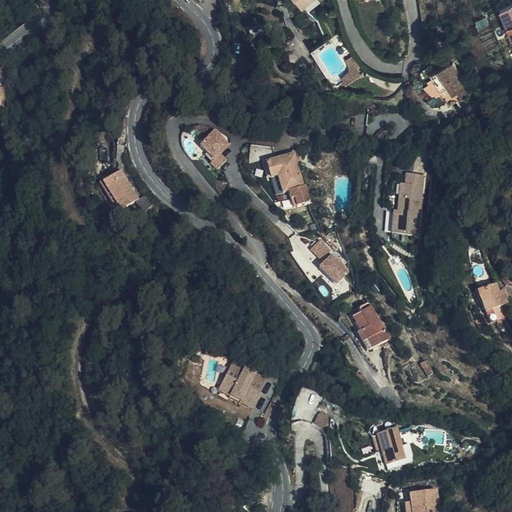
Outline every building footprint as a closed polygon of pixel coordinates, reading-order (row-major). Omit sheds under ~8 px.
[(511,2),(500,8),(511,32),(511,2)] [(346,81),(363,71),(353,54),(347,58),(351,64),(348,71),(342,74),(346,81)] [(454,60),(438,69),(450,89),(456,86),(462,98),(472,92),(454,60)] [(450,89),(438,69),(431,73),(434,80),(440,90),(449,106),(460,99),(462,98),(456,86),(450,89)] [(440,90),(434,80),(428,84),(434,93),(440,90)] [(462,98),(460,99),(468,112),(480,106),(472,92),(462,98)] [(221,154),(228,146),(214,132),(200,147),(214,160),(211,164),(217,170),(227,160),(221,154)] [(291,155),(292,155),(294,160),(302,158),(299,149),(290,152),(291,155)] [(294,160),(292,155),(291,155),(264,163),(269,179),(276,177),(281,194),(288,192),(290,200),(293,200),(296,207),(309,204),(303,187),(302,187),(296,168),(295,163),(294,160)] [(119,213),(133,203),(137,200),(129,187),(130,186),(120,172),(100,185),(119,213)] [(399,186),(396,213),(401,213),(399,235),(416,237),(419,214),(416,214),(416,207),(419,207),(422,177),(405,176),(404,186),(399,186)] [(463,206),(466,198),(455,194),(451,205),(457,208),(459,205),(463,206)] [(137,200),(133,203),(143,214),(155,203),(147,195),(137,200)] [(396,213),(393,212),(390,234),(399,235),(401,213),(396,213)] [(316,223),(310,226),(313,232),(318,229),(316,223)] [(312,250),(323,260),(330,253),(332,250),(321,240),(312,250)] [(332,256),(330,253),(323,260),(326,263),(332,256)] [(332,256),(326,263),(321,268),(327,274),(338,284),(350,272),(332,256)] [(511,282),(507,280),(502,277),(504,287),(511,283),(511,282)] [(378,284),(371,289),(376,295),(382,290),(378,284)] [(507,304),(505,299),(503,293),(502,292),(497,294),(494,286),(476,294),(483,313),(500,307),(507,304)] [(361,308),(363,312),(373,306),(370,302),(361,308)] [(363,312),(355,317),(372,349),(391,338),(373,306),(363,312)] [(500,307),(483,313),(485,318),(492,315),(495,321),(504,318),(500,307)] [(217,391),(229,397),(231,393),(242,398),(244,394),(256,400),(265,380),(231,363),(217,391)] [(231,393),(229,397),(228,398),(239,403),(240,402),(242,398),(231,393)] [(242,398),(240,402),(252,408),(256,400),(244,394),(242,398)] [(330,418),(320,413),(317,415),(312,426),(320,430),(326,436),(330,418)] [(405,459),(395,429),(375,436),(385,466),(405,459)] [(410,511),(438,511),(435,492),(408,496),(409,504),(410,511)]
